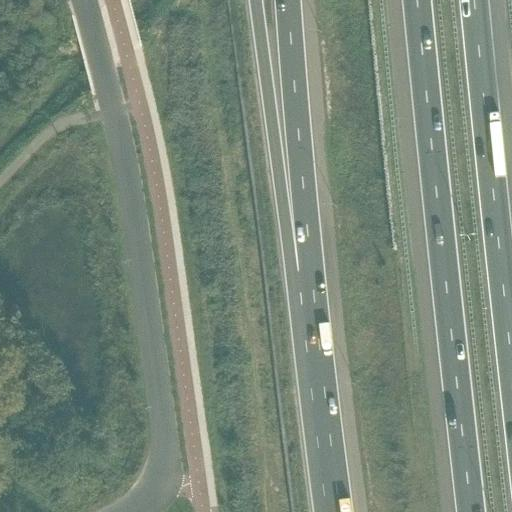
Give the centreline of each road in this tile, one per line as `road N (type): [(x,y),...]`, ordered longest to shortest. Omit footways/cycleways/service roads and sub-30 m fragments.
road 1 (residential): [(129,511),(163,478),(166,436),(133,204),(87,0)]
road 2 (motorway): [(416,0),(470,511)]
road 3 (motorway): [(511,364),(473,0)]
road 4 (trunk): [(254,0),(272,137),(303,274)]
road 5 (trunk): [(289,0),(303,274)]
road 6 (trunk): [(303,274),(332,511)]
